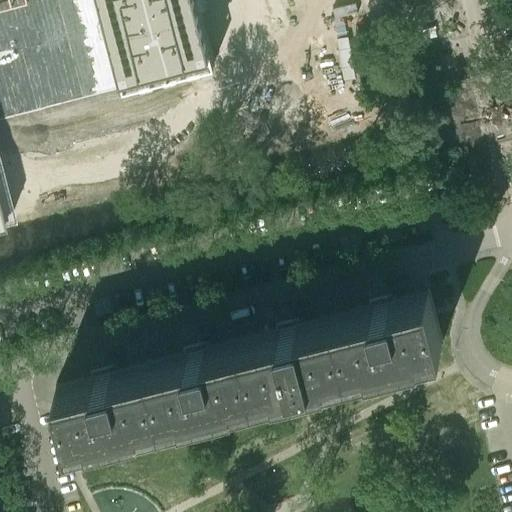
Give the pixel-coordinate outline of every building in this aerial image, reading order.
[(0,0),(0,117),(124,85),(102,0),(0,0)] [(102,0),(124,85),(214,61),(198,0),(102,0)] [(433,35),(437,35),(434,25),(430,26),(422,28),(425,38),(433,35)] [(0,165),(0,215),(12,213),(0,165)] [(335,312),(349,364),(441,340),(441,341),(443,341),(429,287),(427,287),(427,288),(397,296),(396,292),(370,299),(371,303),(335,312)] [(349,364),(335,312),(304,320),(304,316),(277,322),(278,326),(243,335),(256,388),(349,364)] [(256,388),(243,335),(212,343),(211,339),(185,346),(185,350),(150,359),(163,411),(256,388)] [(163,411),(150,359),(119,367),(118,363),(92,370),(93,373),(58,382),(58,381),(56,382),(69,436),(72,435),(71,435),(163,411)]
